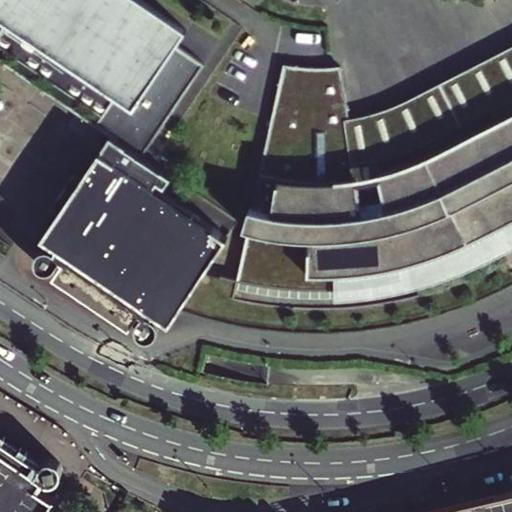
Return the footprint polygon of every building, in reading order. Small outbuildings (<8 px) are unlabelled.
[(51,232),(47,238),(57,245),(55,248),(51,245),(47,243),(43,243),(39,246),(36,250),(36,255),(37,259),(42,263),(48,263),(51,262),(54,260),(57,255),(60,257),(56,261),(139,319),(142,314),(145,316),(141,320),(140,323),(140,327),(141,330),(146,334),(152,335),(156,334),(160,329),(161,325),(160,321),(157,317),(153,315),(155,313),(163,318),(167,313),(173,316),(224,242),(218,238),(222,232),(155,185),(160,178),(166,182),(171,173),(142,154),(205,58),(176,40),(186,25),(147,0),(0,0),(0,27),(0,28),(0,57),(113,130),(45,228),(51,232)] [(511,96),(504,100),(506,104),(511,115),(487,128),(455,142),(422,151),(419,152),(425,176),(403,180),(399,156),(384,157),(380,114),(393,113),(391,99),(384,46),(362,47),(340,46),(322,42),(307,94),(302,92),(269,209),(267,208),(259,226),(264,228),(248,283),(264,287),(323,292),(381,287),(404,282),(400,268),(424,261),(448,252),(471,241),(511,219),(511,96)] [(511,49),(435,88),(409,95),(391,99),(393,113),(380,114),(384,157),(399,156),(403,180),(425,176),(419,152),(422,151),(419,140),(451,131),(506,104),(504,100),(511,96),(511,49)] [(41,234),(45,236),(47,238),(51,232),(45,228),(41,234)] [(224,242),(228,236),(222,232),(218,238),(224,242)] [(166,320),(169,322),(173,316),(167,313),(163,318),(166,320)] [(511,511),(511,492),(429,511),(511,511)]
